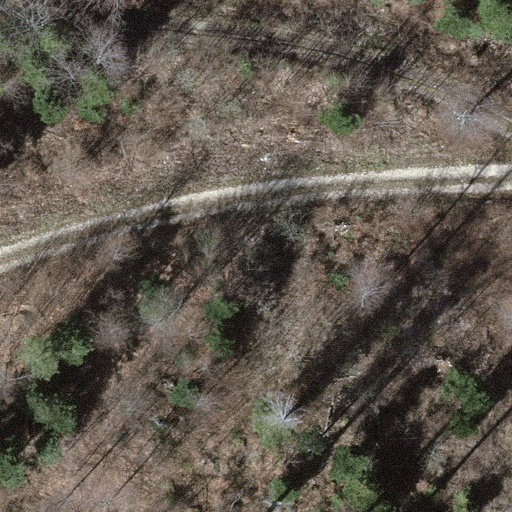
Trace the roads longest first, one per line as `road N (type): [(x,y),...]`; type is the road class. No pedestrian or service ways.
road 1 (track): [(0,245),(158,187),(511,173)]
road 2 (track): [(511,128),(395,65),(11,0)]
